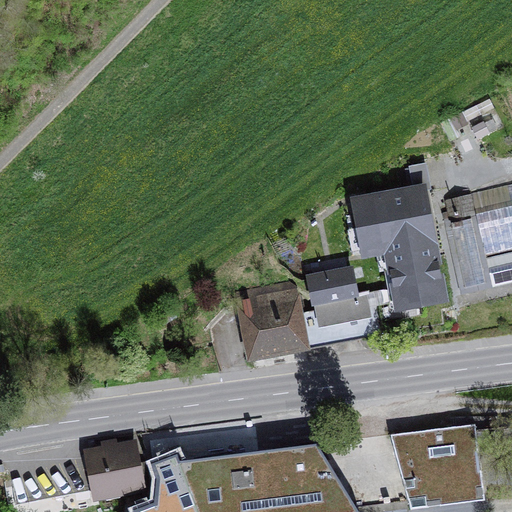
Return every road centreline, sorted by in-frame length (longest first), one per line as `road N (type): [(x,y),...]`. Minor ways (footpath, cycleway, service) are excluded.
road 1 (primary): [(0,433),(511,363)]
road 2 (track): [(0,169),(174,0)]
